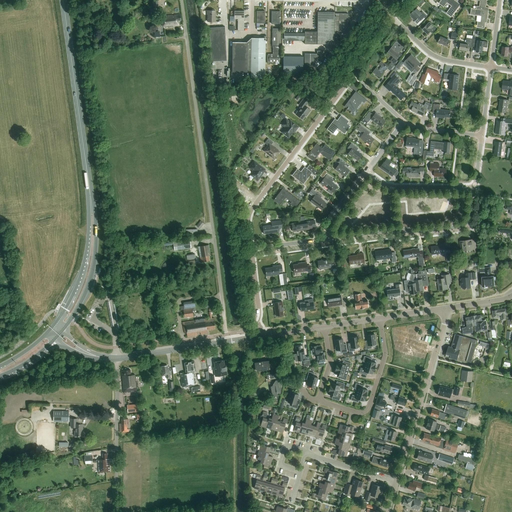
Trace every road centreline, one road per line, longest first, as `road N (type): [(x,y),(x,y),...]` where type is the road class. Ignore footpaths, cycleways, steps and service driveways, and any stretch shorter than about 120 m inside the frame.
road 1 (unclassified): [(227,341),(180,0)]
road 2 (residential): [(251,249),(251,207),(353,74)]
road 3 (primary): [(88,185),(63,0)]
road 4 (unclassified): [(396,481),(445,308)]
road 5 (residential): [(328,237),(459,226),(470,216),(474,187)]
road 6 (primary): [(61,331),(93,268),(88,185)]
road 7 (residential): [(116,358),(116,511)]
road 8 (primary): [(88,185),(78,282),(51,328)]
road 9 (residential): [(379,318),(385,355),(369,407),(359,413),(318,400)]
